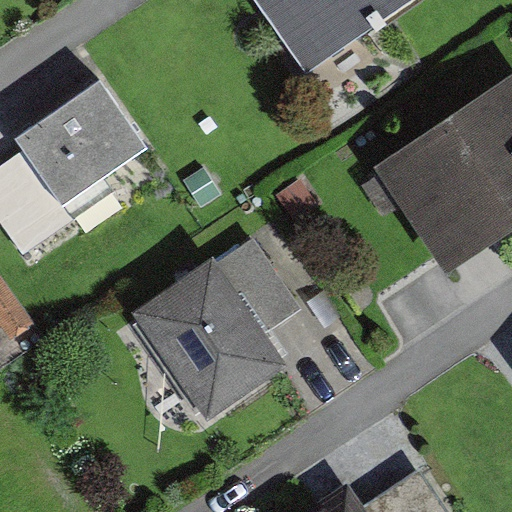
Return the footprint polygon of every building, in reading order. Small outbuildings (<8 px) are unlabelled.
[(273,0),(319,62),(403,0),(273,0)] [(31,154),(0,178),(0,207),(33,249),(169,142),(114,73),(23,144),(31,154)] [(511,239),(511,82),(383,162),(453,276),(489,254),(511,239)] [(256,235),(135,326),(213,428),(301,361),(274,325),(291,313),(306,301),(256,235)] [(8,273),(0,278),(0,311),(15,335),(39,320),(8,273)] [(352,487),(307,511),(444,511),(422,473),(363,506),(352,487)]
